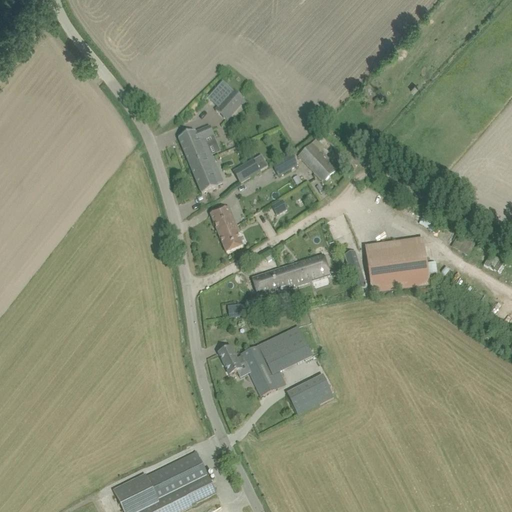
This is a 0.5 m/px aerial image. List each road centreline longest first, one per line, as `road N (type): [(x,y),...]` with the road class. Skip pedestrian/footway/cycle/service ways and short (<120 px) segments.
road 1 (unclassified): [(259,511),(210,413),(172,211),(148,132),(55,0)]
road 2 (track): [(511,241),(369,165)]
